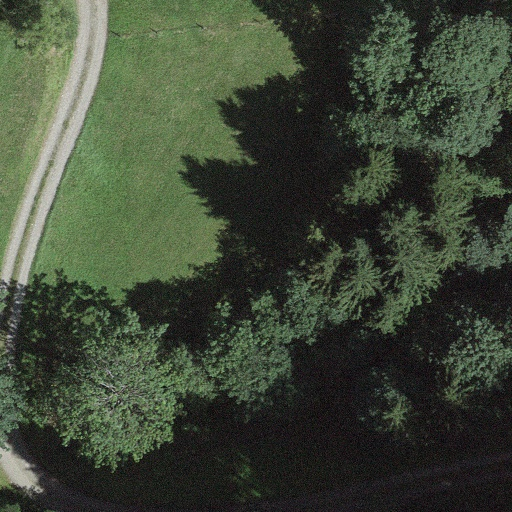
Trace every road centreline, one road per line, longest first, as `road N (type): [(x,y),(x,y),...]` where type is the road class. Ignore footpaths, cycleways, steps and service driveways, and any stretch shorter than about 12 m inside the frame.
road 1 (track): [(0,364),(9,298),(81,80),(91,0)]
road 2 (track): [(511,462),(257,511)]
road 3 (track): [(85,511),(24,475),(7,450),(0,417)]
